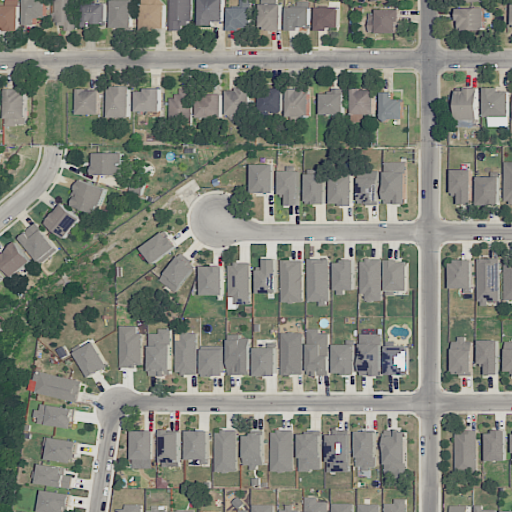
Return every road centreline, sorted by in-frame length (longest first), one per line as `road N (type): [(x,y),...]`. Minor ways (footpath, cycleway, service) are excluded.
road 1 (residential): [(428,0),(433,511)]
road 2 (residential): [(511,58),(0,59)]
road 3 (residential): [(511,404),(115,405)]
road 4 (residential): [(511,232),(253,233),(217,221)]
